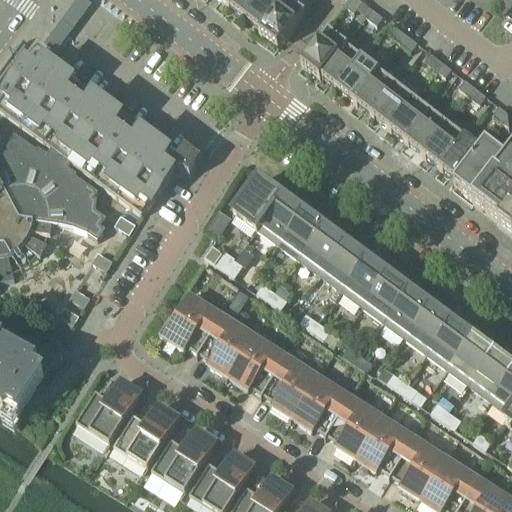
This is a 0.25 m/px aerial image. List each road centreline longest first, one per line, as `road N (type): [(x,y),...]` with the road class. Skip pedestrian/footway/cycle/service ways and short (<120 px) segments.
road 1 (residential): [(364,511),(123,349),(128,325),(275,105)]
road 2 (tertiary): [(511,287),(275,105)]
road 3 (tertiary): [(264,98),(133,0)]
road 4 (residential): [(264,98),(339,0)]
